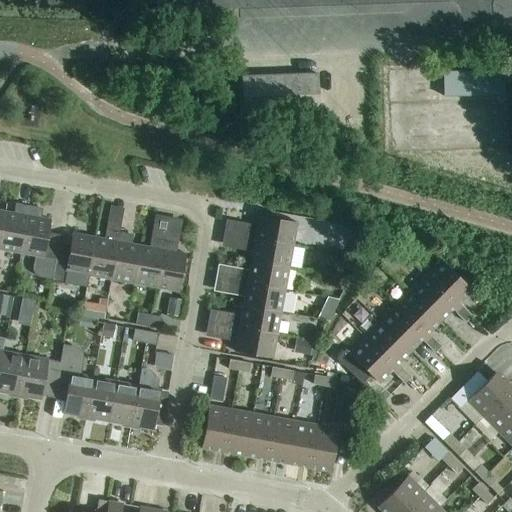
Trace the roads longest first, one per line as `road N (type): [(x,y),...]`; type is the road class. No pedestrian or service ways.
road 1 (residential): [(161,475),(205,243),(200,212),(0,171)]
road 2 (residential): [(324,510),(511,321)]
road 3 (residential): [(161,475),(324,510)]
